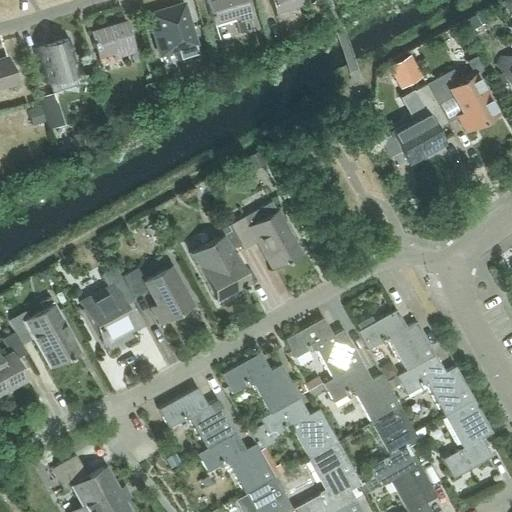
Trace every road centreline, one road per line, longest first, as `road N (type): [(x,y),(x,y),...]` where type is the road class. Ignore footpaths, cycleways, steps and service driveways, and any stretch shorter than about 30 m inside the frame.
road 1 (residential): [(98,410),(381,265),(410,256),(453,267)]
road 2 (residential): [(511,415),(453,295),(453,267)]
road 3 (residential): [(98,410),(171,511)]
